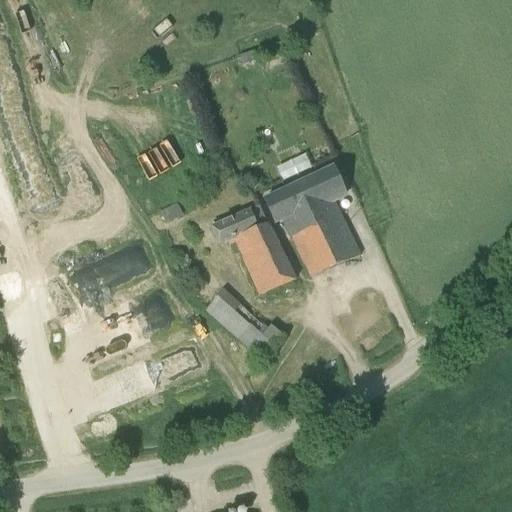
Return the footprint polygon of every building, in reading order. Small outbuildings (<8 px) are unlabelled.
[(254,51),(238,56),(241,66),(257,61),(254,51)] [(279,164),(282,176),(310,169),(307,157),(279,164)] [(330,172),(264,202),(274,224),(282,220),(309,280),(357,257),(332,202),(342,198),(330,172)] [(177,204),(159,213),(162,219),(163,219),(167,225),(183,217),(177,204)] [(211,230),(219,247),(233,241),(258,298),(294,282),(260,207),(211,230)] [(268,329),(223,290),(204,312),(263,362),(284,337),(271,326),(268,329)]
